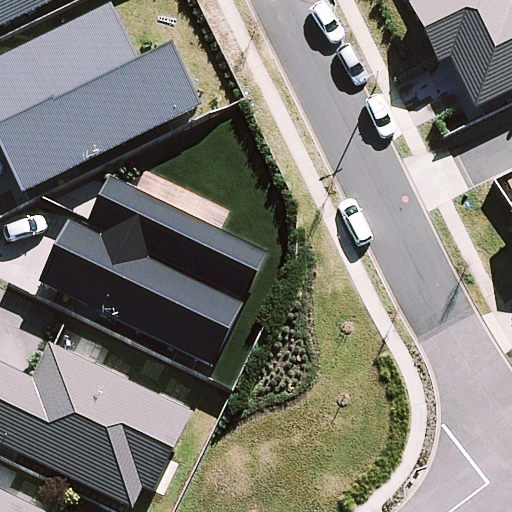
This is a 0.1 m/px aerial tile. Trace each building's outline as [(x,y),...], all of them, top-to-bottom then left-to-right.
[(0,0),(0,32),(66,0),(0,0)] [(511,0),(422,0),(408,7),(436,67),(448,61),(474,115),(511,96),(511,0)] [(110,11),(0,64),(0,156),(20,199),(200,113),(170,50),(137,66),(110,11)] [(110,181),(85,232),(69,225),(37,288),(211,373),(267,259),(110,181)] [(32,383),(0,367),(0,448),(131,511),(143,511),(190,415),(49,348),(32,383)] [(34,511),(0,495),(0,511),(34,511)]
